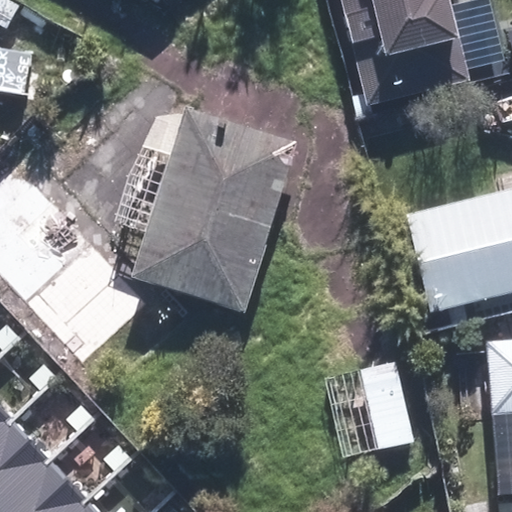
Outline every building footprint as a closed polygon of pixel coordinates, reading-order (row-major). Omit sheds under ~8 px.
[(349,0),(375,99),(473,74),(464,37),(468,35),(459,0),(349,0)] [(252,16),(237,48),(312,84),(327,53),(252,16)] [(252,307),(303,140),(193,107),(142,274),(252,307)] [(21,160),(0,178),(0,267),(87,362),(152,303),(21,160)] [(511,193),(420,216),(441,305),(511,288),(511,193)] [(511,407),(511,338),(497,340),(501,408),(511,407)] [(406,352),(331,364),(345,454),(420,443),(406,352)] [(0,432),(10,422),(0,410),(0,432)] [(0,507),(49,460),(10,422),(0,432),(0,507)] [(0,511),(74,511),(87,500),(49,460),(0,507),(0,511)] [(97,511),(87,500),(74,511),(97,511)]
